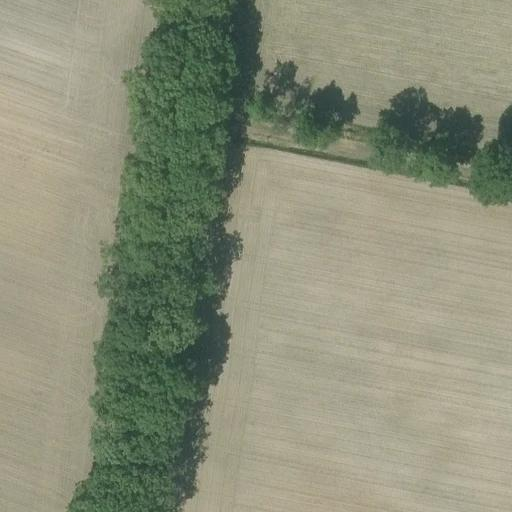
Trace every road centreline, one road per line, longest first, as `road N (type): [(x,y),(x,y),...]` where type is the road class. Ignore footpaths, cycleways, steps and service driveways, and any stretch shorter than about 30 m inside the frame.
road 1 (unclassified): [(126,511),(190,0)]
road 2 (track): [(511,169),(177,104)]
